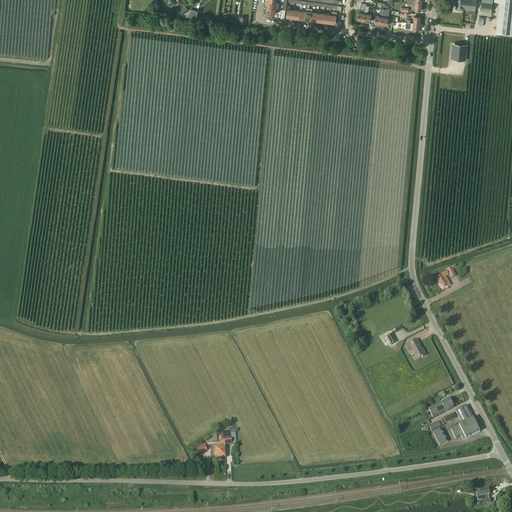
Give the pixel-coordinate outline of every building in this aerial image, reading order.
[(475,10),(475,0),(456,0),(456,8),(464,9),(475,10)] [(481,0),(481,7),(480,15),(491,16),(491,12),(492,8),(493,0),(481,0)] [(511,0),(493,0),(494,1),(499,1),(495,31),(511,32),(511,0)] [(188,10),(191,7),(188,4),(183,3),(177,8),(179,11),(182,15),(188,10)] [(359,12),(357,20),(363,21),(365,13),(365,11),(366,5),(366,4),(361,3),(360,8),(363,8),(362,13),(360,12),(359,12)] [(383,14),(381,24),(387,25),(387,22),(388,18),(390,9),(386,8),(386,9),(384,9),(383,14)] [(191,10),(187,16),(198,18),(199,11),(191,10)] [(376,15),(374,23),(381,24),(383,14),(380,13),(379,16),(376,15)] [(455,44),(453,59),(466,60),(467,45),(455,44)] [(447,270),(451,278),(456,276),(451,267),(447,270)] [(446,281),(448,280),(446,277),(449,275),(447,272),(444,273),(444,275),(436,279),(440,285),(441,285),(443,289),(448,287),(446,281)] [(387,337),(391,345),(396,342),(392,334),(387,337)] [(413,351),(418,360),(426,356),(424,351),(423,351),(417,340),(406,345),(410,352),(413,351)] [(454,408),(449,399),(441,403),(446,412),(454,408)] [(433,418),(446,412),(441,403),(429,409),(433,418)] [(480,432),(474,419),(473,419),(473,418),(467,406),(456,411),(462,424),(451,430),(456,439),(461,436),(463,440),(466,438),(466,439),(480,432)] [(453,414),(443,418),(446,423),(455,418),(453,414)] [(438,422),(429,426),(432,432),(441,428),(438,422)] [(433,433),(440,446),(448,442),(441,429),(440,430),(433,433)] [(230,431),(222,432),(223,439),(223,445),(231,445),(231,444),(236,444),(236,432),(235,433),(235,431),(230,431)] [(194,449),(197,455),(207,451),(204,445),(194,449)] [(220,445),(215,445),(216,458),(225,457),(225,448),(221,448),(220,445)] [(490,495),(489,489),(480,490),(481,496),(484,496),(484,497),(487,497),(487,495),(490,495)]
